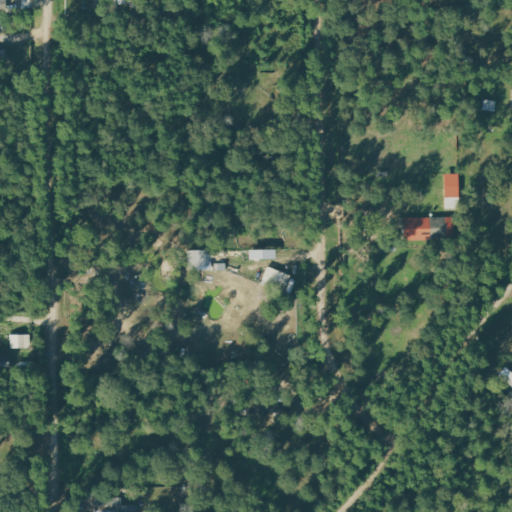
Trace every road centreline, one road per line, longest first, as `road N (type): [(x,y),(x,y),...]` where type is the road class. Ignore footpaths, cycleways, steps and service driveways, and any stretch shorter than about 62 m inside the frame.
road 1 (residential): [(50,0),(54,511)]
road 2 (residential): [(407,422),(333,335),(322,273),(319,0)]
road 3 (residential): [(339,511),(511,279)]
